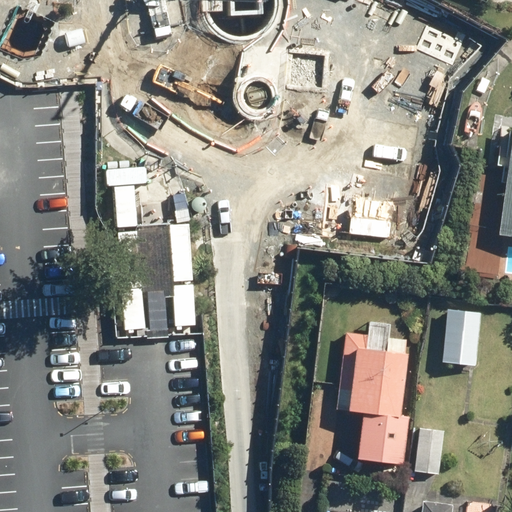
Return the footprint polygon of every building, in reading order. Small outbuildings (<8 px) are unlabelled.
[(184,0),(178,11),(263,63),(301,0),(184,0)] [(477,167),(467,265),(490,267),(493,240),(511,242),(511,127),(495,125),(490,168),(477,167)] [(476,313),(442,311),(438,365),(445,366),(445,368),(472,370),(476,313)] [(394,415),(401,340),(340,334),(333,416),(351,417),(346,466),(399,471),(404,416),(394,415)] [(442,431),(416,428),(411,474),(437,477),(442,431)]
